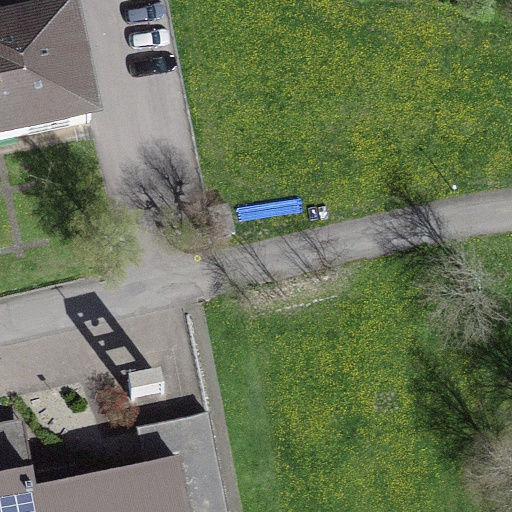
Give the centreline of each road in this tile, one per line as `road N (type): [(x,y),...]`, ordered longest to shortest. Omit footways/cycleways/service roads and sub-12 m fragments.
road 1 (residential): [(0,323),(511,219)]
road 2 (unknown): [(172,288),(103,0)]
